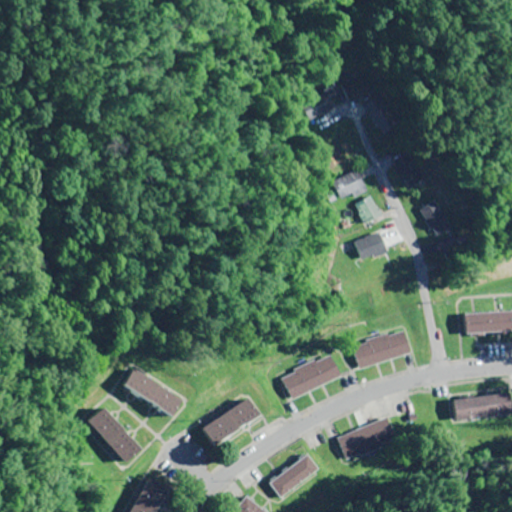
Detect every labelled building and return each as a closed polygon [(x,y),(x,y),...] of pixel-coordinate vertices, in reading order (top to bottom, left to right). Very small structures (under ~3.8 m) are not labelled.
[(366,190),(360,180),(338,193),(344,203),(366,190)] [(361,229),(377,223),(369,200),(353,206),(361,229)] [(422,211),(439,238),(455,228),(438,201),(422,211)] [(352,243),(360,263),(386,252),(378,233),(352,243)] [(511,311),(466,315),(467,336),(511,333),(511,311)] [(409,356),(403,332),(351,345),(358,369),(409,356)] [(339,379),(330,356),(281,376),(290,399),(339,379)] [(453,401),(455,422),(511,415),(509,394),(453,401)] [(259,419),(248,400),(199,427),(209,445),(259,419)] [(395,439),(387,419),(335,440),(342,459),(395,439)] [(104,453),(121,470),(139,450),(122,434),(104,453)] [(315,469),(302,453),(266,485),(278,500),(315,469)] [(259,511),(245,499),(232,511),(259,511)]
